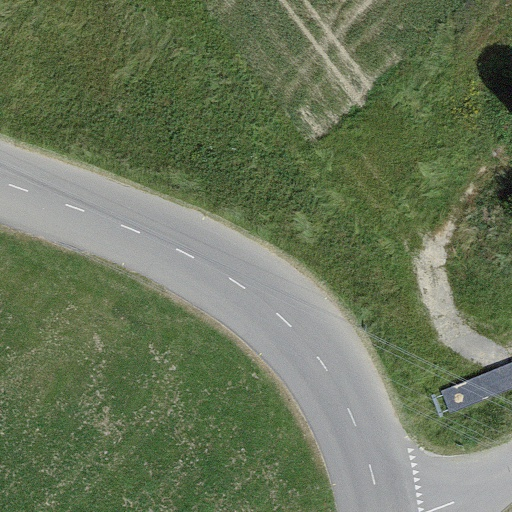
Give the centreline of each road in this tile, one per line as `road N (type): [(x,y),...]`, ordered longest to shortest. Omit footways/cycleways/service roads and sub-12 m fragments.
road 1 (tertiary): [(388,511),(371,425),(292,318),(212,267),(0,184)]
road 2 (unclassified): [(511,453),(402,511)]
